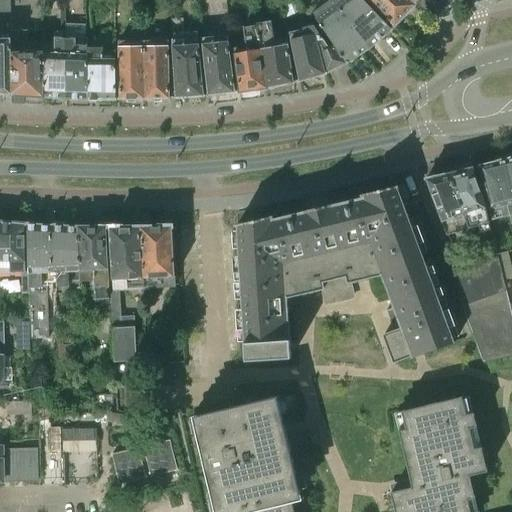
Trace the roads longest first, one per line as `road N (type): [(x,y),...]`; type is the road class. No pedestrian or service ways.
road 1 (secondary): [(472,63),(422,102),(321,131),(133,147),(0,139)]
road 2 (secondary): [(0,168),(200,168),(332,152),(413,130),(478,127)]
